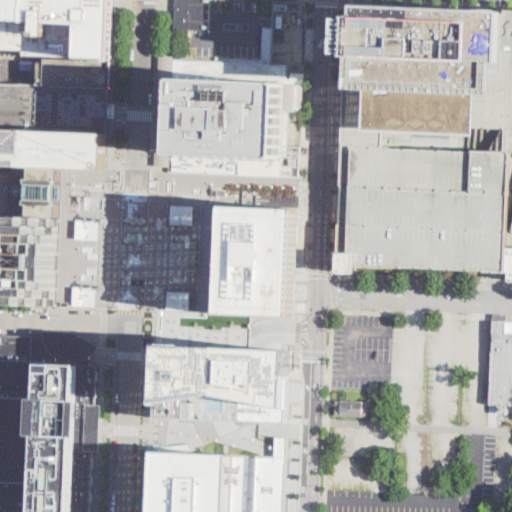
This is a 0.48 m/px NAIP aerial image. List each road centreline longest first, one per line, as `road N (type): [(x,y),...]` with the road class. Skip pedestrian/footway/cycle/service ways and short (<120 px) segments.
road 1 (residential): [(145,0),(122,511)]
road 2 (secondary): [(317,294),(330,0)]
road 3 (secondary): [(308,511),(317,294)]
road 4 (residential): [(317,294),(511,301)]
